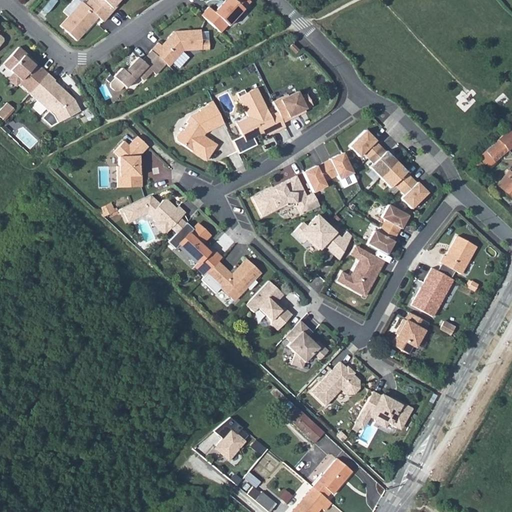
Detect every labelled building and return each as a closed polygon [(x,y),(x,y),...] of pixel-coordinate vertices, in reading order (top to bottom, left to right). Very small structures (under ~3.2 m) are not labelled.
[(102,21),(108,15),(90,0),(88,0),(85,5),(82,2),(60,26),(76,41),(97,17),(102,21)] [(90,0),(108,15),(113,9),(111,8),(116,3),(118,0),(90,0)] [(208,7),(200,15),(220,33),(227,25),(228,26),(250,2),(248,0),(224,0),(223,2),(218,7),(213,12),(208,7)] [(158,43),(151,51),(166,64),(169,67),(183,51),(209,50),(209,41),(201,41),(201,30),(174,32),(168,38),(168,44),(163,44),(161,46),(158,43)] [(292,44),(288,47),(294,54),(298,50),(292,44)] [(18,82),(29,93),(47,73),(40,67),(38,70),(34,66),(28,61),(30,58),(18,47),(3,64),(13,73),(20,80),(18,82)] [(166,64),(151,51),(142,61),(138,58),(131,65),(134,67),(131,70),(129,68),(125,72),(122,69),(114,78),(115,79),(111,84),(111,88),(115,92),(120,92),(124,87),(126,89),(138,77),(143,82),(152,72),(156,75),(166,64)] [(15,85),(18,82),(20,80),(13,73),(8,79),(15,85)] [(54,80),(47,73),(29,93),(47,110),(41,118),(50,126),(79,111),(74,99),(62,89),(60,89),(57,87),(57,84),(53,81),(54,80)] [(268,135),(285,127),(282,122),(277,112),(270,116),(256,88),(238,97),(248,117),(235,123),(242,136),(246,134),(249,140),(259,135),(266,131),(268,134),(268,135)] [(287,94),(272,101),(277,112),(282,122),(300,114),(299,111),(304,109),(312,105),(306,94),(300,97),(297,91),(288,96),(287,94)] [(208,106),(210,111),(216,108),(212,101),(207,104),(208,106)] [(13,107),(7,102),(0,109),(0,115),(3,118),(13,107)] [(223,123),(216,108),(210,111),(208,106),(199,110),(200,111),(190,116),(186,122),(188,123),(183,131),(179,131),(175,137),(176,140),(205,160),(215,145),(202,136),(201,134),(203,131),(204,132),(223,123)] [(10,120),(4,126),(10,131),(15,125),(10,120)] [(511,127),(487,151),(493,157),(505,145),(509,149),(511,146),(511,127)] [(367,159),(379,146),(374,141),(367,133),(366,134),(363,131),(348,147),(358,157),(362,153),(367,159)] [(147,146),(136,136),(127,145),(123,141),(113,152),(118,156),(118,165),(116,166),(116,187),(140,186),(140,174),(138,174),(138,165),(138,156),(147,146)] [(385,152),(379,146),(367,159),(372,164),(369,167),(379,178),(395,162),(392,160),(393,159),(385,151),(385,152)] [(487,151),(479,158),(485,164),(493,157),(487,151)] [(329,160),(322,163),(330,179),(337,175),(339,179),(352,173),(342,153),(339,155),(338,154),(329,159),(329,160)] [(397,165),(395,162),(379,178),(390,188),(393,185),(398,190),(410,178),(405,172),(406,172),(398,165),(397,165)] [(315,166),(306,170),(306,172),(303,173),(312,193),(325,186),(323,182),(330,179),(322,163),(316,166),(315,166)] [(497,183),(511,195),(511,193),(511,171),(510,169),(497,183)] [(261,195),(253,199),(261,217),(285,205),(285,202),(294,203),(294,206),(303,206),(304,210),(310,207),(311,209),(319,206),(312,193),(306,196),(296,176),(281,183),(282,185),(274,189),(273,187),(260,193),(261,195)] [(410,178),(398,190),(403,195),(400,199),(410,209),(426,194),(423,191),(424,190),(416,183),(415,183),(410,178)] [(150,194),(123,207),(129,221),(136,218),(137,214),(146,210),(148,212),(157,221),(159,219),(169,229),(171,227),(180,217),(185,212),(178,205),(176,207),(167,199),(163,199),(159,203),(157,205),(153,201),(155,199),(150,194)] [(404,218),(406,215),(387,204),(380,217),(384,220),(381,226),(396,234),(399,228),(400,228),(405,219),(404,218)] [(113,212),(109,205),(102,208),(105,216),(113,212)] [(303,206),(294,206),(299,216),(311,209),(310,207),(304,210),(303,206)] [(332,253),(340,238),(316,216),(306,226),(302,223),(293,232),(303,242),(307,238),(319,248),(323,244),(332,253)] [(171,227),(177,232),(186,222),(180,217),(171,227)] [(159,219),(157,221),(154,224),(165,233),(169,229),(159,219)] [(208,251),(201,244),(202,242),(209,235),(197,223),(194,227),(187,221),(186,222),(177,232),(168,241),(175,248),(179,244),(198,262),(194,266),(204,276),(206,273),(213,267),(202,257),(208,251)] [(396,234),(381,226),(377,233),(373,231),(366,244),(385,254),(387,250),(388,251),(393,242),(392,241),(396,234)] [(340,238),(332,253),(339,259),(352,236),(347,231),(340,238)] [(450,259),(446,266),(448,267),(443,275),(457,282),(461,274),(466,277),(482,250),(463,239),(456,251),(458,251),(456,254),(454,255),(451,260),(450,259)] [(202,242),(201,244),(208,251),(202,257),(213,267),(217,262),(221,257),(211,248),(209,249),(202,242)] [(350,255),(357,259),(362,250),(355,246),(350,255)] [(341,272),(336,281),(364,296),(383,261),(362,250),(357,259),(358,260),(349,276),(341,272)] [(213,267),(206,273),(220,286),(219,287),(233,300),(246,287),(249,289),(256,282),(253,279),(259,273),(245,259),(237,268),(235,270),(234,274),(232,276),(228,272),(217,262),(213,267)] [(228,272),(232,276),(234,274),(235,270),(237,268),(234,266),(228,272)] [(443,275),(437,271),(417,308),(438,320),(459,283),(457,282),(443,275)] [(268,281),(245,305),(253,312),(257,308),(270,320),(271,325),(277,330),(291,315),(283,307),(280,310),(274,304),(276,301),(282,294),(268,281)] [(470,281),(467,287),(474,291),(477,285),(470,281)] [(274,304),(280,310),(283,307),(276,301),(274,304)] [(434,326),(415,316),(410,323),(409,322),(403,333),(405,334),(403,338),(397,348),(414,357),(418,349),(421,350),(434,326)] [(311,332),(299,321),(284,337),(290,342),(286,346),(294,353),(291,364),(301,367),(303,362),(312,353),(319,359),(327,351),(317,342),(314,342),(313,343),(306,337),(308,336),(311,332)] [(443,321),(439,329),(450,335),(454,327),(443,321)] [(346,368),(339,362),(311,392),(324,405),(340,389),(345,394),(353,394),(359,388),(358,380),(352,374),(350,375),(344,369),(346,368)] [(346,368),(344,369),(350,375),(354,372),(347,366),(346,368)] [(371,391),(353,424),(359,427),(366,415),(369,416),(376,420),(375,422),(384,427),(387,422),(397,428),(401,426),(411,408),(394,399),(393,401),(389,399),(380,394),(380,396),(371,391)] [(325,432),(306,415),(305,414),(297,407),(288,417),(296,424),(295,424),(315,442),(325,432)] [(359,427),(362,429),(369,416),(366,415),(359,427)] [(223,440),(215,449),(229,461),(247,442),(245,440),(249,435),(231,418),(214,431),(223,440)] [(256,440),(251,447),(261,455),(266,448),(256,440)] [(325,498),(330,492),(333,494),(352,471),(336,458),(311,487),(325,498)] [(317,511),(321,508),(324,511),(331,503),(325,498),(311,487),(290,511),(317,511)] [(268,511),(269,511),(276,504),(261,492),(254,500),(268,511)]
